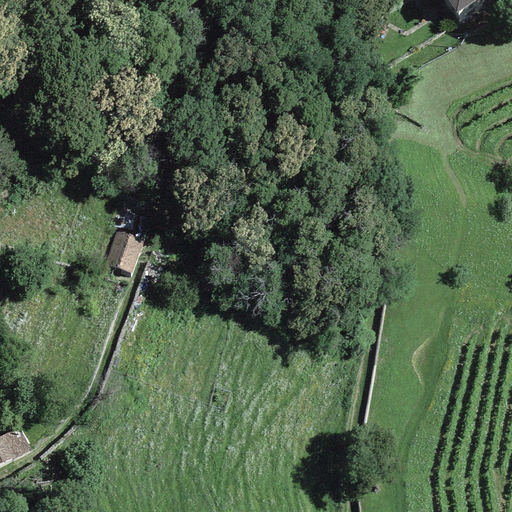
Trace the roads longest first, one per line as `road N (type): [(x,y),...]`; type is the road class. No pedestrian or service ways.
road 1 (track): [(184,0),(167,53),(160,211),(100,378),(81,412),(42,450),(0,475)]
road 2 (track): [(0,95),(108,0)]
